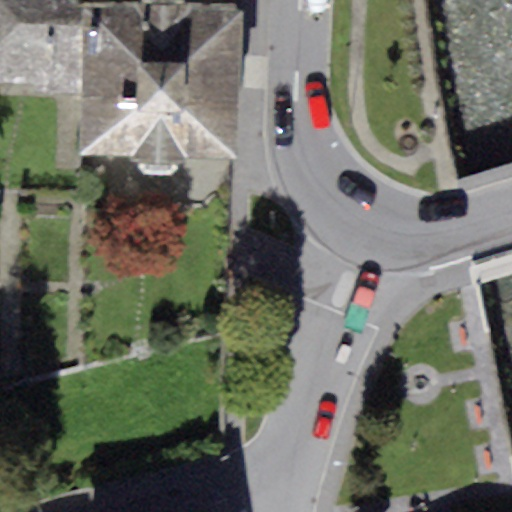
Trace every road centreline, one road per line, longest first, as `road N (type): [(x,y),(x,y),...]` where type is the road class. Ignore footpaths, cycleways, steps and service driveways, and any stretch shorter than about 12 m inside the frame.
road 1 (residential): [(284,471),(366,220)]
road 2 (primary): [(366,220),(321,183),(305,151),(302,0)]
road 3 (residential): [(125,511),(284,471)]
road 4 (primary): [(511,207),(424,229),(366,220)]
